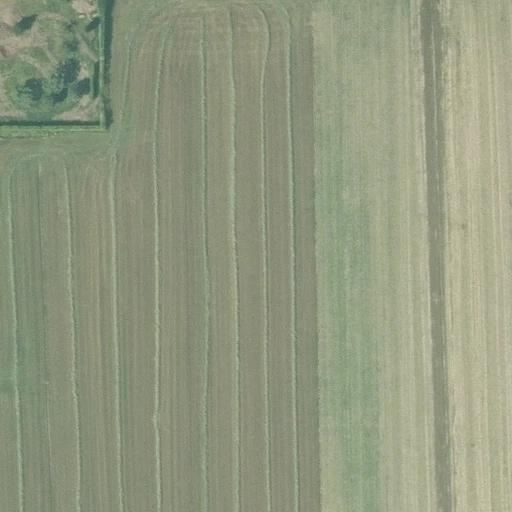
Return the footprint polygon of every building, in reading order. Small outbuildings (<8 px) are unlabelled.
[(469,0),(470,6),(448,6),(449,50),(475,50),(475,35),(476,35),(475,27),(474,24),(498,23),(497,0),(469,0)] [(460,102),(457,144),(488,146),(491,105),(460,102)] [(511,106),(491,105),(488,146),(511,148),(511,106)] [(474,171),(474,180),(486,181),(486,171),(474,171)] [(486,171),(486,181),(498,181),(498,171),(486,171)] [(481,253),(481,262),(493,263),(493,253),(481,253)] [(493,253),(493,263),(505,263),(505,253),(493,253)] [(470,293),(469,331),(492,332),(492,293),(470,293)] [(511,293),(492,293),(492,332),(511,331),(511,293)]
